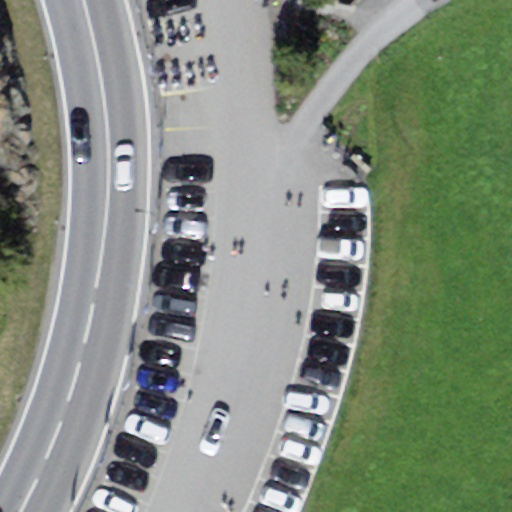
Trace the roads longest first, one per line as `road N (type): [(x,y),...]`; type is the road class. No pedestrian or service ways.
road 1 (primary): [(20,511),(78,380),(111,196),(107,114),(83,0)]
road 2 (track): [(264,168),(363,48),(420,0)]
